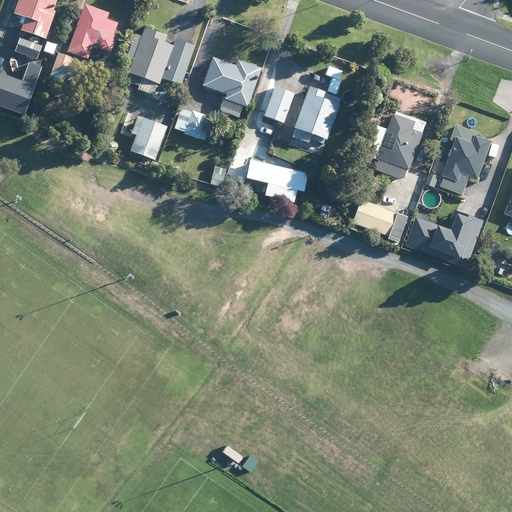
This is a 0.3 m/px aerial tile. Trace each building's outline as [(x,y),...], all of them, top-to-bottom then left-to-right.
[(19,31),(23,33),(41,40),(52,12),(49,11),(52,0),(15,0),(10,15),(17,18),(15,23),(19,24),(17,31),(19,31)] [(105,14),(84,6),(81,5),(72,29),(63,52),(84,60),(89,47),(93,48),(107,53),(111,43),(113,36),(110,35),(114,23),(103,20),(105,15),(105,14)] [(7,28),(1,25),(0,25),(0,67),(2,68),(10,49),(1,45),(7,28)] [(160,43),(162,39),(163,37),(141,29),(138,37),(131,34),(122,59),(128,61),(124,73),(126,74),(124,82),(136,86),(135,90),(142,93),(150,96),(154,84),(155,85),(158,78),(177,86),(192,47),(172,40),(169,47),(160,43)] [(57,79),(61,80),(65,82),(73,59),(54,52),(46,75),(57,79)] [(257,69),(235,61),(234,60),(231,66),(209,58),(199,86),(222,95),(217,109),(218,112),(222,113),(235,117),(239,106),(243,108),(257,69)] [(116,67),(113,66),(103,63),(99,76),(111,80),(116,67)] [(280,124),(292,95),(272,87),(261,116),(270,120),(280,124)] [(306,139),(318,144),(320,140),(322,140),(336,105),(334,105),(336,99),(306,87),(300,103),(289,128),(292,129),(288,137),(304,144),(306,139)] [(28,104),(6,96),(4,95),(3,98),(0,106),(0,109),(23,118),(28,104)] [(133,107),(152,114),(156,105),(137,97),(133,107)] [(103,116),(106,118),(110,117),(111,113),(108,110),(104,112),(103,116)] [(203,140),(210,118),(203,116),(204,115),(189,110),(178,111),(171,129),(181,132),(181,134),(185,135),(183,141),(194,145),(196,138),(203,140)] [(411,159),(421,134),(419,133),(423,123),(414,120),(413,123),(391,115),(386,131),(377,128),(368,152),(377,155),(375,159),(377,160),(373,170),(394,178),(400,180),(402,179),(405,170),(407,171),(411,159)] [(151,161),(163,128),(142,120),(143,117),(138,116),(138,118),(134,117),(128,134),(132,135),(126,152),(151,161)] [(490,142),(477,137),(473,135),(474,133),(454,125),(448,141),(452,142),(440,177),(442,177),(439,187),(461,196),(462,194),(467,180),(468,177),(475,180),(476,178),(490,142)] [(88,144),(98,149),(101,142),(91,138),(88,144)] [(289,142),(281,140),(278,155),(285,157),(289,142)] [(265,152),(268,145),(263,143),(260,150),(265,152)] [(305,155),(294,149),(289,161),(300,166),(305,155)] [(282,167),(262,163),(263,159),(251,156),(250,161),(248,160),(243,179),(263,184),(261,192),(260,196),(288,203),(291,191),(299,193),(303,175),(282,169),(282,167)] [(167,172),(175,175),(178,168),(170,165),(167,172)] [(511,186),(502,214),(511,217),(511,186)] [(391,211),(380,207),(361,200),(352,224),(387,237),(387,239),(397,243),(406,217),(391,211)] [(330,207),(322,204),(320,209),(323,210),(322,211),(328,213),(330,207)] [(468,269),(485,222),(456,212),(454,215),(452,214),(446,229),(418,219),(407,247),(468,269)]
